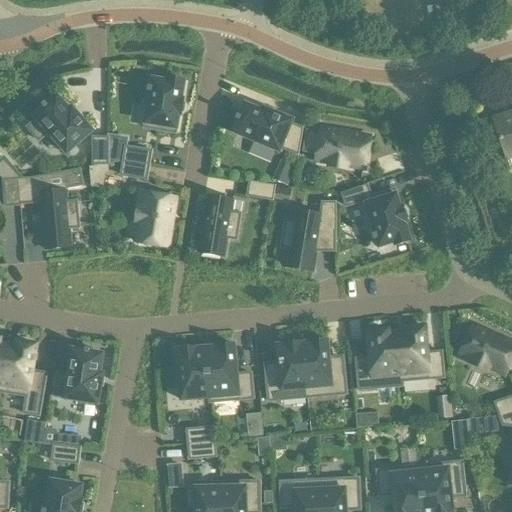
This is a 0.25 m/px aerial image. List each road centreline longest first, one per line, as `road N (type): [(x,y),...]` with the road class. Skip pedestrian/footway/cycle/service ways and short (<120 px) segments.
road 1 (residential): [(135,332),(448,300),(474,285)]
road 2 (residential): [(219,24),(129,13),(0,31)]
road 3 (residential): [(474,285),(452,253),(411,80)]
road 4 (residential): [(135,332),(104,511)]
road 5 (residential): [(219,24),(193,193)]
road 6 (residential): [(411,80),(340,70),(251,32)]
road 7 (residential): [(0,309),(135,332)]
